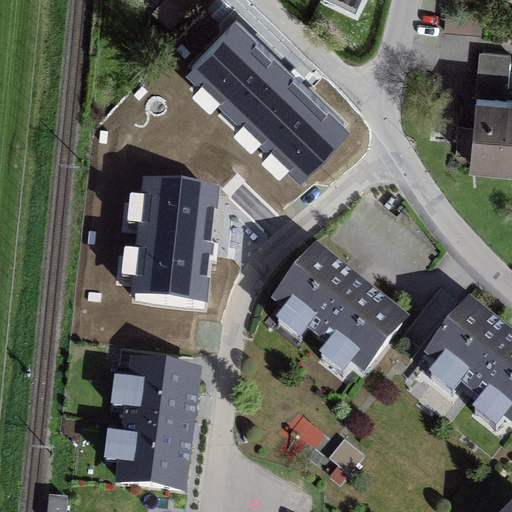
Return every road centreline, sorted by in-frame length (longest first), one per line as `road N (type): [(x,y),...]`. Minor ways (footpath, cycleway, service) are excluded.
road 1 (unclassified): [(511,287),(432,200),(375,98)]
road 2 (unclassified): [(375,98),(264,0)]
